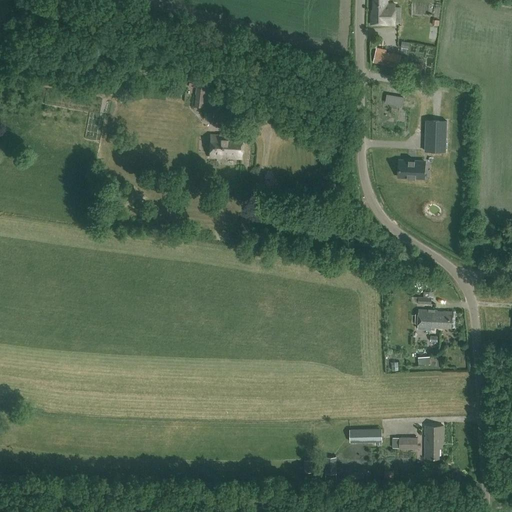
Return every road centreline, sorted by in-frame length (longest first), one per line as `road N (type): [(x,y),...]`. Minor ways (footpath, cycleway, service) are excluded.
road 1 (unclassified): [(484,511),(465,278),(383,218),(365,184),(361,0)]
road 2 (track): [(485,503),(255,511)]
